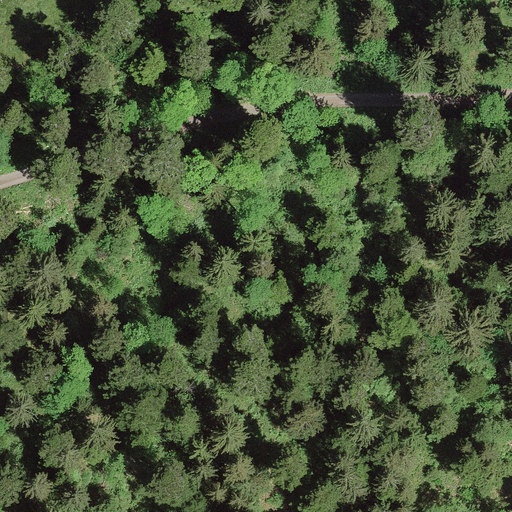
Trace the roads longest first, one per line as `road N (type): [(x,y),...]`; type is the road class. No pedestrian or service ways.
road 1 (track): [(0,184),(129,140),(209,123),(389,104)]
road 2 (track): [(511,98),(389,104)]
